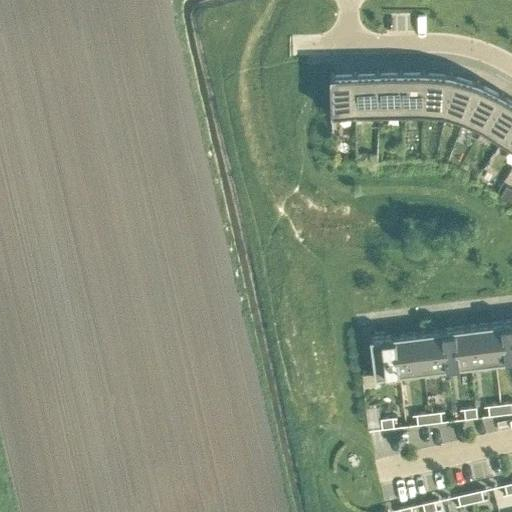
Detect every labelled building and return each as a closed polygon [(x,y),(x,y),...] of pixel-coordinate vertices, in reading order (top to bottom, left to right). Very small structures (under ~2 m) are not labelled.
[(378,110),(401,110),(400,69),(377,70),(378,110)] [(401,110),(423,109),(423,69),(400,69),(401,110)] [(423,109),(443,111),(451,71),(423,69),(423,109)] [(331,111),(355,111),(354,70),(330,70),(331,111)] [(355,111),(378,110),(377,70),(354,70),(355,111)] [(443,111),(463,116),(478,78),(451,71),(443,111)] [(463,116),(482,125),(503,91),(478,78),(463,116)] [(482,125),(501,138),(511,119),(511,96),(503,91),(482,125)] [(511,119),(501,138),(511,144),(511,119)] [(511,318),(490,321),(495,359),(511,357),(511,318)] [(490,321),(467,324),(471,362),(495,359),(490,321)] [(467,324),(443,327),(447,365),(471,362),(467,324)] [(443,327),(419,330),(423,368),(447,365),(443,327)] [(419,330),(395,332),(399,371),(423,368),(419,330)] [(399,371),(395,332),(370,335),(375,374),(399,371)] [(511,409),(511,406),(511,399),(500,401),(501,411),(511,409)] [(501,411),(500,401),(488,402),(489,412),(501,411)] [(477,414),(476,404),(464,405),(466,415),(477,414)] [(442,418),(440,408),(428,410),(429,420),(442,418)] [(429,420),(428,410),(417,411),(418,421),(429,420)] [(393,424),(392,414),(380,416),(381,426),(393,424)] [(484,497),(481,487),(469,489),(471,499),(484,497)] [(471,499),(469,489),(459,492),(461,502),(471,499)] [(436,508),(434,498),(422,500),(424,510),(436,508)] [(412,511),(411,503),(399,506),(400,511),(412,511)]
